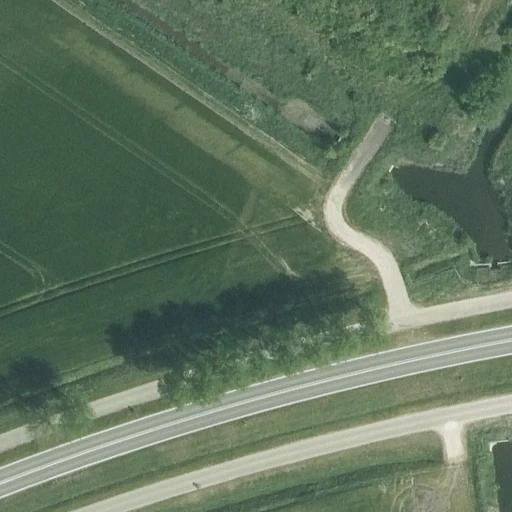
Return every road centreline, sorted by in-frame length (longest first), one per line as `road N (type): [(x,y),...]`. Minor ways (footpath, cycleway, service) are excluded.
road 1 (unclassified): [(0,447),(289,350),(511,299)]
road 2 (trunk): [(0,482),(193,418),(511,343)]
road 3 (unclassified): [(102,511),(342,440),(511,403)]
